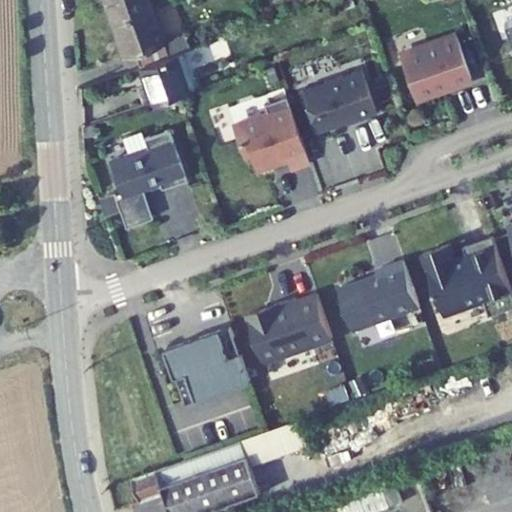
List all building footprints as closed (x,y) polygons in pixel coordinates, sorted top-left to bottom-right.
[(105,0),(113,21),(155,6),(152,0),(105,0)] [(141,66),(179,52),(192,47),(187,33),(167,40),(155,6),(113,21),(125,56),(137,52),(141,66)] [(474,77),(459,35),(402,55),(417,99),(443,89),(442,85),(452,82),(453,85),(474,77)] [(191,88),(179,52),(141,66),(155,101),(191,88)] [(350,122),(379,112),(365,69),(305,89),(318,130),(339,123),(341,119),(348,116),(350,122)] [(310,157),(288,93),(266,101),(269,111),(235,123),(245,152),(252,150),(257,166),(274,161),(273,157),(287,152),(291,164),(310,157)] [(188,177),(171,127),(146,136),(149,145),(111,158),(124,193),(117,195),(128,225),(154,215),(144,187),(162,181),(164,186),(188,177)] [(511,308),(511,280),(496,236),(468,245),(471,255),(459,259),(453,243),(427,252),(448,313),(488,299),(493,315),(511,308)] [(357,329),(423,307),(407,259),(381,268),(383,274),(343,287),(357,329)] [(282,308),(280,303),(251,314),(267,361),(336,337),(320,293),(299,300),(299,302),(282,308)] [(223,330),(171,348),(190,403),(253,381),(244,354),(233,357),(223,330)] [(301,420),(245,439),(253,462),(310,442),(301,420)] [(253,462),(245,439),(136,477),(145,501),(168,493),(174,511),(210,511),(264,493),(253,462)] [(381,475),(334,492),(341,511),(367,511),(392,503),(381,475)]
